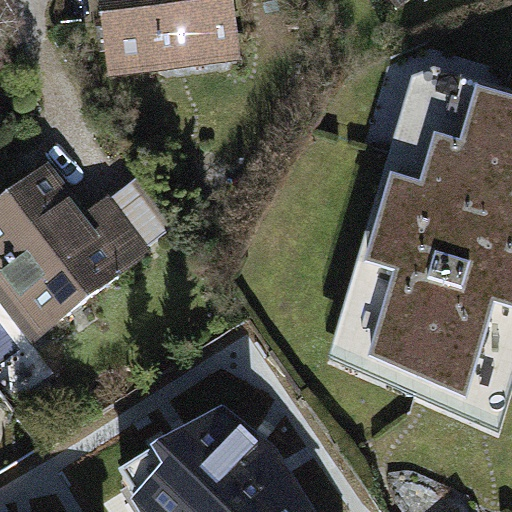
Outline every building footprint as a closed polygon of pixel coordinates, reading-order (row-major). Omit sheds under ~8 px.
[(234,41),(229,0),(101,0),(111,69),(159,63),(161,50),(234,41)] [(511,109),(511,96),(435,74),(411,83),(328,362),(487,430),(500,391),(463,380),(457,402),(379,367),(388,334),(353,323),(413,123),(444,133),(456,94),(511,109)] [(463,380),(500,391),(511,350),(511,109),(456,94),(444,133),(413,123),(353,323),(388,334),(379,367),(457,402),(463,380)] [(0,301),(32,343),(146,256),(143,253),(107,205),(83,223),(45,173),(0,207),(0,301)] [(136,182),(107,205),(143,253),(173,231),(136,182)] [(191,444),(160,466),(156,461),(123,485),(138,510),(135,511),(310,511),(285,470),(278,459),(225,419),(191,444)]
